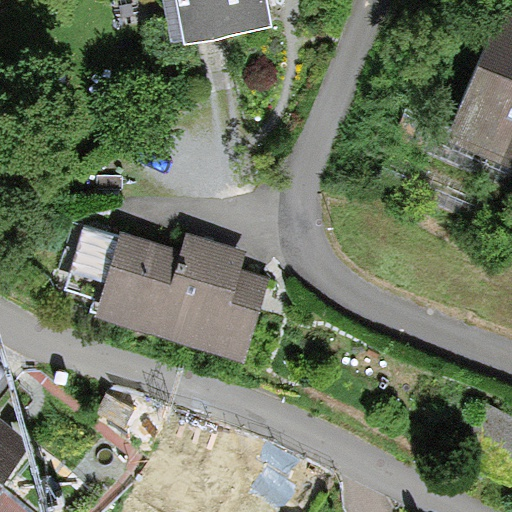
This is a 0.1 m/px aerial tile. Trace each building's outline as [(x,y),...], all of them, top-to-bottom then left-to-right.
[(260,0),(173,0),(180,36),(265,22),(260,0)] [(511,35),(500,30),(457,139),(511,160),(511,35)] [(69,278),(99,288),(114,242),(84,233),(69,278)] [(93,305),(235,350),(257,280),(116,236),(114,242),(99,288),(93,305)] [(511,422),(478,408),(459,452),(511,474),(511,422)] [(0,460),(15,443),(0,431),(0,460)]
